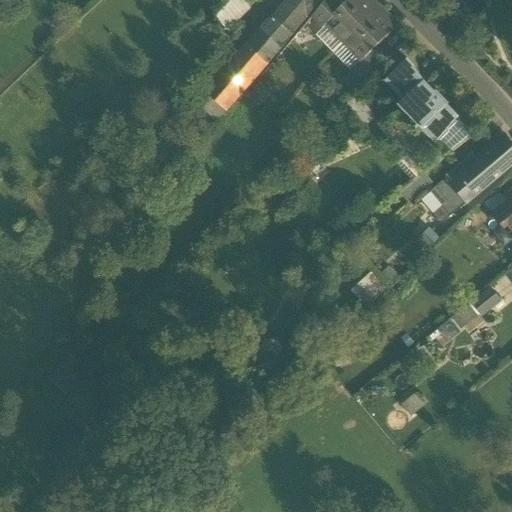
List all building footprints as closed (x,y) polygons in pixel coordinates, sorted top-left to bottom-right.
[(248,7),(240,0),(233,0),(215,18),(228,32),(251,11),(248,7)] [(315,0),(289,0),(262,31),(281,47),(318,3),(315,0)] [(327,0),(313,17),(323,28),(327,24),(326,23),(341,9),(332,0),(327,0)] [(327,24),(345,42),(380,7),(373,0),(367,0),(366,1),(365,0),(350,0),(341,9),(326,23),(327,24)] [(390,17),(380,7),(345,42),(362,60),(377,46),(394,30),(385,21),(390,17)] [(398,26),(390,17),(385,21),(394,30),(398,26)] [(333,53),(345,42),(327,24),(323,28),(316,35),(333,53)] [(266,65),(281,47),(262,31),(248,48),(266,65)] [(345,42),(333,53),(350,71),(358,64),(362,60),(345,42)] [(358,64),(370,77),(388,58),(377,46),(362,60),(358,64)] [(266,65),(248,48),(231,67),(241,76),(250,84),(266,65)] [(384,82),(403,101),(424,81),(407,60),(384,82)] [(202,119),(216,104),(241,76),(231,67),(229,65),(192,108),(191,109),(202,119)] [(250,84),(241,76),(216,104),(226,112),(250,84)] [(436,145),(437,143),(457,120),(459,118),(424,81),(403,101),(398,106),(402,110),(434,143),(436,145)] [(248,96),(260,106),(271,93),(259,83),(248,96)] [(358,96),(345,106),(363,129),(376,119),(358,96)] [(212,127),(226,112),(216,104),(202,119),(212,127)] [(432,146),(434,143),(402,110),(381,120),(391,135),(387,139),(385,141),(403,160),(407,157),(423,173),(425,174),(444,159),(432,146)] [(375,122),(387,139),(391,135),(381,120),(375,122)] [(473,135),(457,120),(437,143),(449,155),(473,135)] [(444,180),(445,181),(463,206),(511,169),(511,148),(505,139),(481,158),(483,161),(472,169),(467,162),(444,180)] [(407,157),(403,160),(397,166),(412,182),(423,173),(407,157)] [(399,193),(408,204),(413,199),(432,184),(425,174),(423,173),(412,182),(399,193)] [(146,174),(132,189),(144,200),(157,185),(146,174)] [(452,214),(463,206),(445,181),(434,189),(452,214)] [(509,225),(511,228),(511,192),(505,198),(508,202),(493,214),(504,229),(509,225)] [(415,243),(426,255),(440,241),(429,229),(415,243)] [(351,292),(368,310),(387,291),(370,273),(351,292)] [(482,316),(502,300),(491,286),(471,303),(482,316)] [(263,341),(259,352),(266,361),(279,360),(283,349),(276,339),(263,341)] [(344,348),(331,352),(336,369),(350,364),(344,348)] [(414,395),(401,405),(411,417),(424,407),(414,395)]
